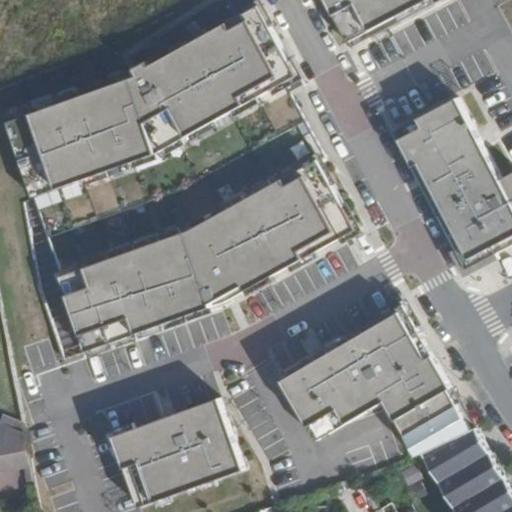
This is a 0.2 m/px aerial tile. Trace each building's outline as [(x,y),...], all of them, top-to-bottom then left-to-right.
[(329,0),(350,39),(424,0),(329,0)] [(135,80),(10,125),(37,200),(162,155),(300,74),(262,6),(135,80)] [(396,129),(473,275),(511,254),(511,195),(460,95),(396,129)] [(189,230),(63,274),(90,349),(230,300),(244,287),(355,222),(317,154),(189,230)] [(244,324),(327,285),(318,266),(235,305),(244,324)] [(511,511),(511,483),(478,426),(413,317),(296,386),(332,446),(386,414),(399,407),(425,451),(460,511),(511,511)] [(222,399),(116,436),(141,506),(247,468),(222,399)] [(23,421),(4,413),(1,422),(2,422),(25,432),(23,421)] [(0,426),(0,471),(32,466),(25,432),(2,422),(0,426)] [(263,470),(250,474),(256,497),(270,494),(263,470)] [(436,491),(416,501),(422,511),(446,511),(438,496),(436,491)]
